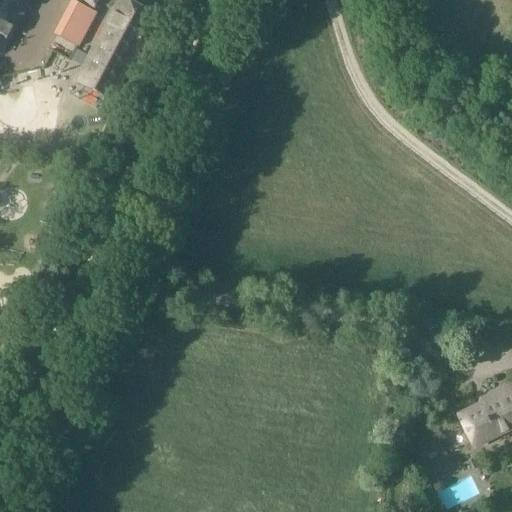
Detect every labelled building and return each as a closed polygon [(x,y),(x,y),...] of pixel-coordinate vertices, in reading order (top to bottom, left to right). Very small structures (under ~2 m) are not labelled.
[(0,0),(0,54),(28,0),(0,0)] [(101,0),(69,0),(68,2),(94,14),(101,0)] [(111,102),(118,89),(127,72),(156,17),(144,11),(132,4),(124,0),(119,0),(83,70),(75,83),(111,102)] [(74,2),(57,36),(77,47),(79,48),(87,32),(97,14),(74,2)] [(511,386),(489,397),(487,402),(458,416),(473,449),(511,430),(511,386)]
